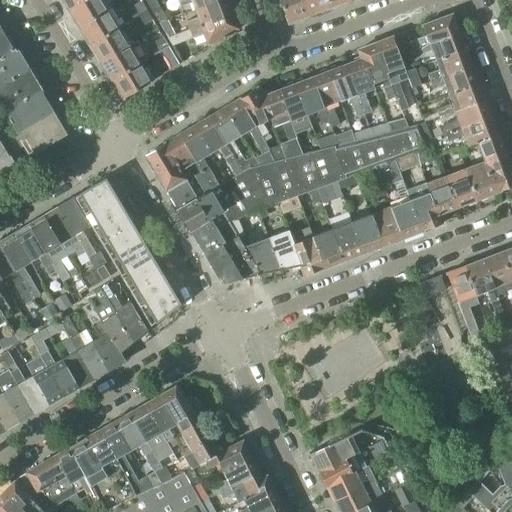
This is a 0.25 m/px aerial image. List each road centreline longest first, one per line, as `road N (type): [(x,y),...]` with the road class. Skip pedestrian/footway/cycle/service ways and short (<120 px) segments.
road 1 (residential): [(219,334),(511,223)]
road 2 (residential): [(0,459),(219,334)]
road 3 (residential): [(219,334),(110,146)]
road 4 (residential): [(310,511),(219,334)]
road 5 (residential): [(119,141),(271,46)]
road 6 (residential): [(119,141),(34,0)]
road 7 (residential): [(271,46),(288,48),(424,0)]
road 8 (residential): [(0,212),(110,146)]
